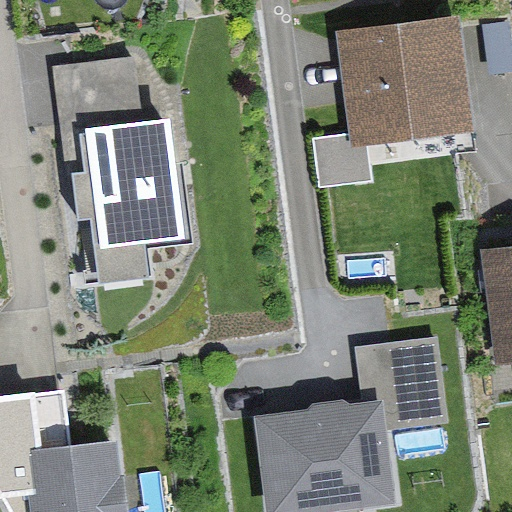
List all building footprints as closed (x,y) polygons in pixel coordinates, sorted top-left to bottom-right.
[(511,26),(484,29),(489,78),(511,75),(511,26)] [(466,27),(342,40),(353,140),(354,150),(367,148),(478,136),(466,27)] [(82,144),(143,136),(134,63),(58,73),(67,146),(82,144)] [(187,248),(172,133),(143,136),(82,144),(87,184),(76,185),(81,219),(91,218),(101,292),(152,286),(148,253),(187,248)] [(353,140),(315,144),(322,195),(372,188),(367,148),(354,150),(353,140)] [(511,256),(481,260),(495,376),(511,373),(511,256)] [(385,409),(389,443),(450,435),(439,346),(356,356),(363,412),(385,409)] [(28,511),(23,460),(71,455),(65,400),(0,407),(0,511),(28,511)] [(310,418),(255,425),(265,511),(397,511),(389,443),(385,409),(363,412),(351,414),(350,406),(309,411),(310,418)] [(23,460),(28,511),(127,511),(121,451),(71,455),(23,460)]
